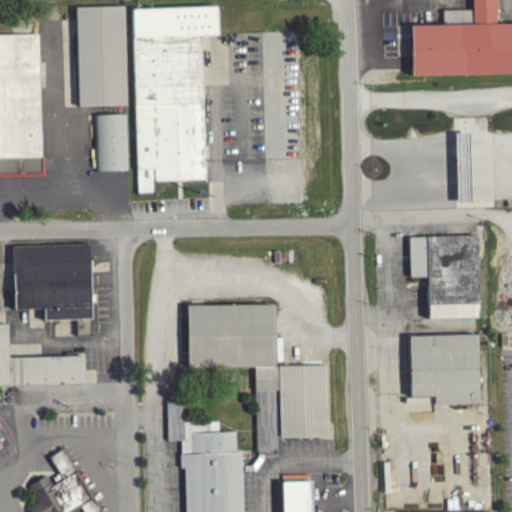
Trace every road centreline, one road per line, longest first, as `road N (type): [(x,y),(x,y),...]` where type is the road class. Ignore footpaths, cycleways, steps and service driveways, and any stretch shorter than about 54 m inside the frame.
road 1 (residential): [(361,511),(345,0)]
road 2 (residential): [(352,223),(0,228)]
road 3 (residential): [(126,227),(129,511)]
